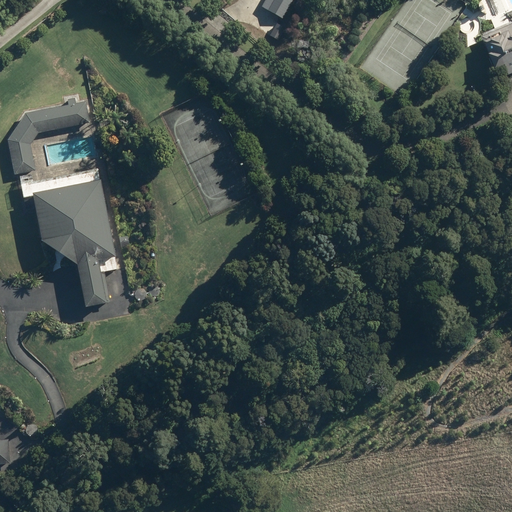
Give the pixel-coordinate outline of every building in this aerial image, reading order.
[(266,0),(264,6),(288,19),(297,0),(266,0)] [(285,28),(277,23),(270,36),(279,40),(285,28)] [(511,24),(486,35),(498,66),(506,62),(510,72),(511,71),(511,24)] [(8,140),(14,175),(36,171),(31,144),(39,133),(90,123),(86,101),(77,103),(75,97),(67,99),(68,104),(25,113),(8,140)] [(118,257),(102,179),(33,193),(43,238),(79,267),(87,306),(108,302),(100,261),(118,257)] [(0,437),(0,461),(12,461),(9,436),(0,437)]
